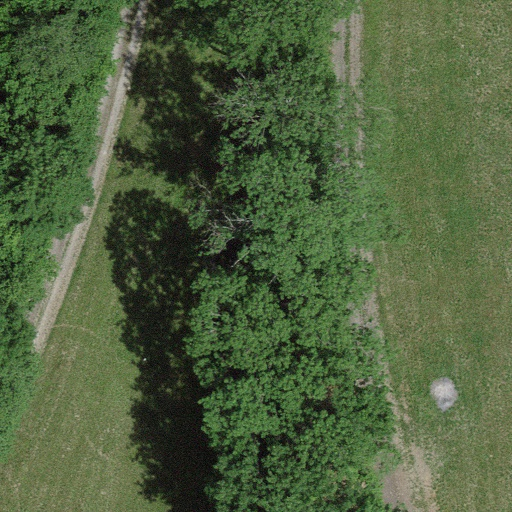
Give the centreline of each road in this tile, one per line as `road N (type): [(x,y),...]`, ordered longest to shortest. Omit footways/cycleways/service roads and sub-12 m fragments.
road 1 (track): [(351,0),(418,511)]
road 2 (track): [(0,420),(58,286),(139,0)]
